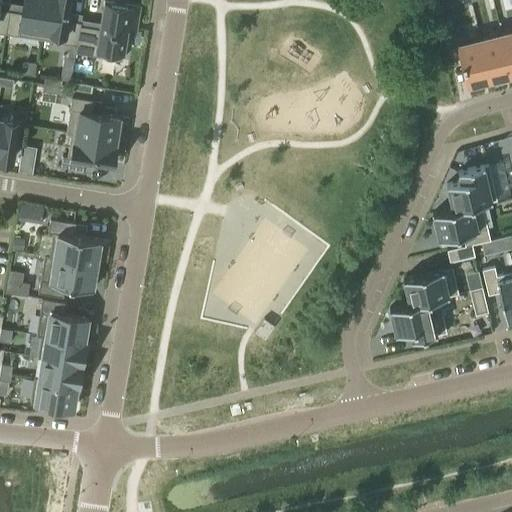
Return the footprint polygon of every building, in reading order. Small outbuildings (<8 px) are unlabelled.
[(40,39),(46,0),(22,0),(20,12),(9,10),(5,33),(40,39)] [(68,20),(70,0),(46,0),(40,39),(76,45),(79,25),(80,22),(68,20)] [(121,60),(127,26),(134,28),(138,7),(103,1),(99,28),(79,25),(76,45),(75,52),(121,60)] [(0,8),(0,32),(5,33),(9,10),(0,8)] [(511,74),(511,29),(500,33),(510,75),(511,74)] [(479,38),(480,37),(479,33),(457,38),(456,33),(443,37),(447,56),(459,53),(467,85),(489,80),(479,38)] [(510,75),(500,33),(480,37),(479,38),(489,80),(510,75)] [(13,79),(1,77),(0,82),(0,85),(12,87),(13,79)] [(117,125),(119,116),(92,112),(94,100),(71,96),(65,133),(70,133),(70,132),(115,140),(117,140),(120,125),(117,125)] [(18,122),(0,118),(0,157),(12,159),(18,122)] [(111,163),(115,140),(70,132),(70,133),(66,156),(61,155),(59,167),(82,171),(84,159),(111,163)] [(488,164),(457,171),(460,180),(445,183),(451,208),(481,201),(481,203),(496,199),(488,164)] [(489,240),(481,203),(481,201),(451,208),(431,213),(438,239),(461,233),(464,245),(471,243),(471,244),(489,240)] [(50,218),(47,231),(52,232),(48,256),(96,264),(97,259),(101,260),(104,244),(100,243),(100,239),(72,235),(74,222),(50,218)] [(13,238),(11,250),(21,251),(23,240),(13,238)] [(474,255),(471,244),(471,243),(464,245),(446,249),(449,261),(474,255)] [(43,255),(37,292),(62,296),(64,284),(92,288),(96,264),(48,256),(43,255)] [(511,271),(496,275),(494,266),(481,269),(487,294),(499,291),(506,319),(510,318),(511,322),(511,321),(511,271)] [(458,293),(451,267),(402,278),(408,303),(437,296),(438,298),(458,293)] [(481,287),(469,289),(472,301),(484,298),(481,287)] [(446,332),(438,298),(437,296),(408,303),(388,308),(394,334),(409,330),(411,340),(446,332)] [(41,298),(35,334),(40,335),(83,342),(87,318),(64,314),(66,302),(41,298)] [(263,318),(253,332),(264,340),(274,326),(263,318)] [(0,327),(0,340),(9,342),(11,330),(0,327)] [(40,335),(37,356),(41,357),(81,363),(85,342),(83,342),(40,335)] [(41,357),(38,378),(76,384),(77,384),(81,363),(41,357)] [(0,371),(10,373),(12,365),(0,363),(0,364),(0,371)] [(0,371),(0,380),(9,381),(10,373),(0,371)] [(33,377),(29,401),(45,403),(44,408),(61,410),(61,406),(72,408),(76,384),(38,378),(33,377)]
